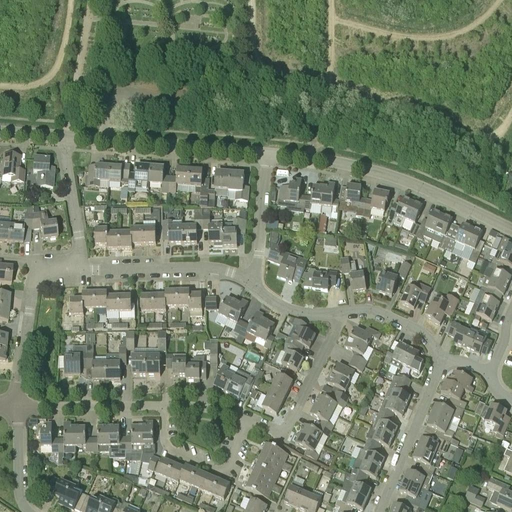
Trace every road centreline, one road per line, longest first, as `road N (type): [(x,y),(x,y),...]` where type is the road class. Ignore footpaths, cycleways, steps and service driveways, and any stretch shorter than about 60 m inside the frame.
road 1 (tertiary): [(511,231),(393,176),(267,153)]
road 2 (track): [(326,89),(479,139),(511,106)]
road 3 (tertiary): [(267,153),(65,136)]
road 4 (residential): [(82,270),(34,272),(16,407)]
road 5 (track): [(497,0),(443,38),(331,21)]
road 6 (residential): [(246,421),(283,436),(339,324),(338,311)]
road 7 (residential): [(254,284),(216,268),(82,270)]
road 8 (residential): [(379,511),(438,362)]
road 9 (track): [(330,0),(326,89),(308,156)]
road 10 (residential): [(163,407),(16,407)]
road 11 (residential): [(82,270),(65,136)]
road 12 (track): [(251,0),(258,61),(326,89)]
road 13 (residential): [(254,284),(267,153)]
road 14 (track): [(0,86),(33,85),(50,72),(70,0)]
road 15 (residential): [(438,362),(421,331),(369,309),(338,311)]
